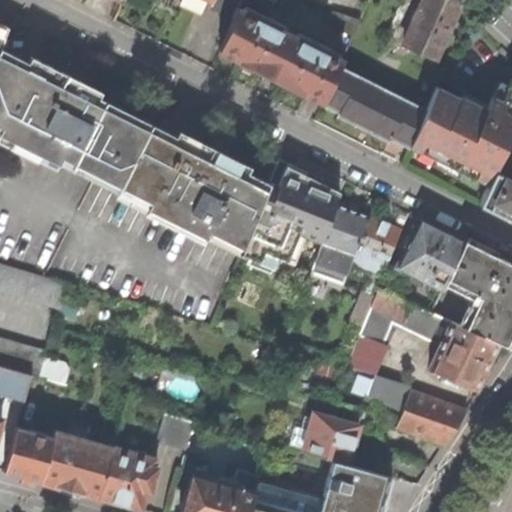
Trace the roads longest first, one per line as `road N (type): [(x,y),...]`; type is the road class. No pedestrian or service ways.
road 1 (residential): [(33,0),(511,235)]
road 2 (residential): [(511,395),(435,511)]
